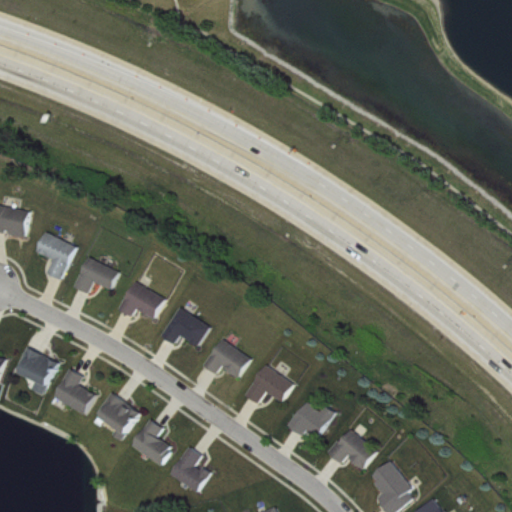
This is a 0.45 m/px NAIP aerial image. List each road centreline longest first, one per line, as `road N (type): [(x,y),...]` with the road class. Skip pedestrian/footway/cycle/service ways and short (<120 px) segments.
road 1 (motorway): [(0,58),(140,111),(284,197),(434,297),(511,365)]
road 2 (motorway): [(511,323),(437,260),(294,163),(139,81),(0,24)]
road 3 (residential): [(0,288),(112,343),(314,480),(343,511)]
